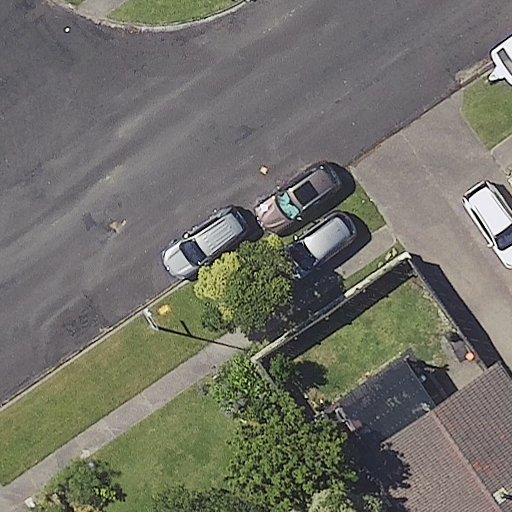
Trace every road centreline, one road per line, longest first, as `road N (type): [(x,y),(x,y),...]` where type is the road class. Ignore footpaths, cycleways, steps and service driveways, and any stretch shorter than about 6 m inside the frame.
road 1 (residential): [(410,0),(88,220)]
road 2 (residential): [(0,103),(88,220)]
